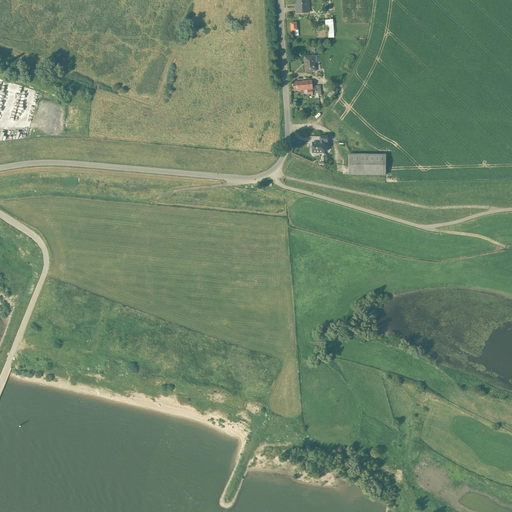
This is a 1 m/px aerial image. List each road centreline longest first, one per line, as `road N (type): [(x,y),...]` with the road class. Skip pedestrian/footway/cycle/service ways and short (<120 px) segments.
road 1 (secondary): [(268,172),(244,178),(60,162),(0,168)]
road 2 (unclassified): [(511,208),(425,228),(284,186),(268,172)]
road 3 (track): [(496,210),(431,208),(268,172)]
road 4 (secondary): [(268,172),(285,153),(288,129),(279,0)]
road 5 (track): [(288,129),(315,124),(345,84),(367,40),(374,0)]
